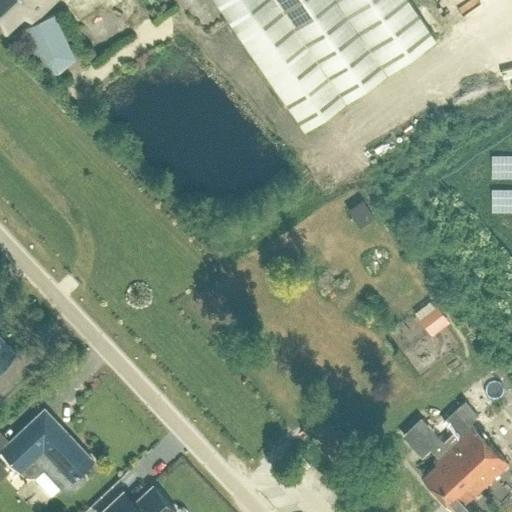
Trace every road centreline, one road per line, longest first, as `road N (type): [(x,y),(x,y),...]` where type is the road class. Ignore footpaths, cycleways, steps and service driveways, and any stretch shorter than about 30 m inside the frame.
road 1 (unknown): [(487,0),(467,35),(421,71),(310,138),(285,131),(179,23)]
road 2 (unclassified): [(256,511),(0,235)]
road 3 (unknown): [(229,483),(282,477),(307,484),(341,511)]
